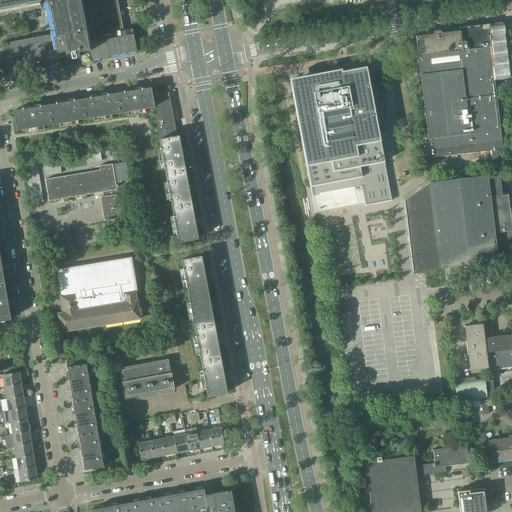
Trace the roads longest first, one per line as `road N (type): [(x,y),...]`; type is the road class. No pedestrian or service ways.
road 1 (secondary): [(316,511),(225,55)]
road 2 (secondary): [(198,65),(274,453)]
road 3 (residential): [(225,55),(511,6)]
road 4 (residential): [(62,493),(274,453)]
road 5 (residential): [(0,123),(33,323)]
road 6 (residential): [(33,323),(62,493)]
road 7 (residential): [(0,97),(153,68)]
